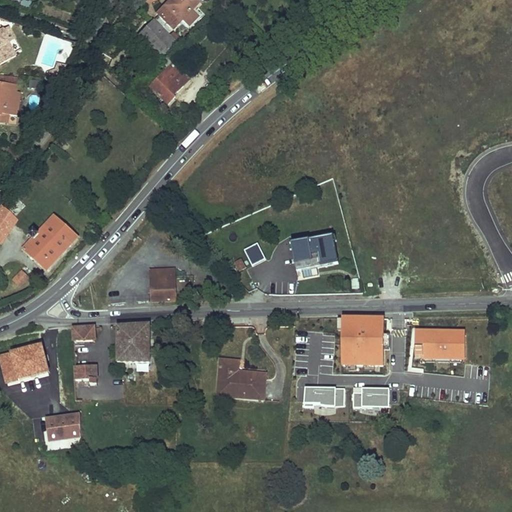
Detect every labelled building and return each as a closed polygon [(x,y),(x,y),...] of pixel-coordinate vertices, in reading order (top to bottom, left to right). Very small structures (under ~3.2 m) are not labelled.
[(169,0),(157,13),(173,29),(199,2),(198,1),(199,0),(169,0)] [(160,57),(167,50),(174,43),(152,21),(138,35),(141,37),(160,57)] [(0,65),(16,57),(8,44),(2,31),(0,28),(0,65)] [(15,40),(8,28),(2,31),(8,44),(15,40)] [(141,37),(133,44),(152,64),(160,57),(141,37)] [(169,105),(172,102),(176,98),(174,96),(190,80),(168,59),(162,66),(168,71),(152,88),(169,105)] [(65,69),(58,67),(55,73),(61,76),(65,69)] [(55,73),(47,75),(44,83),(56,84),(61,76),(55,73)] [(17,78),(0,76),(0,113),(17,116),(20,93),(16,91),(17,78)] [(0,241),(16,220),(0,208),(0,241)] [(23,250),(46,271),(78,237),(55,216),(39,234),(35,231),(30,235),(34,238),(23,250)] [(309,246),(292,249),(297,272),(338,264),(333,241),(322,243),(322,240),(308,242),(309,246)] [(246,252),(253,267),(266,260),(259,245),(246,252)] [(152,274),(150,282),(176,281),(176,270),(155,270),(152,274)] [(21,272),(14,279),(21,285),(27,278),(21,272)] [(150,282),(152,303),(177,301),(176,281),(150,282)] [(343,318),(342,365),(383,365),(383,318),(343,318)] [(118,327),(119,363),(150,363),(150,325),(118,327)] [(75,335),(76,343),(96,342),(94,328),(74,329),(75,335)] [(462,361),(462,356),(464,356),(464,334),(455,334),(455,330),(428,330),(428,334),(416,334),(416,355),(424,356),(424,361),(462,361)] [(2,358),(6,371),(17,367),(21,380),(49,373),(42,348),(8,356),(2,358)] [(221,361),(218,396),(264,401),(266,375),(238,373),(239,363),(221,361)] [(473,362),(472,374),(488,375),(489,363),(473,362)] [(77,381),(98,380),(97,367),(76,368),(77,381)] [(344,408),(345,389),(305,388),(305,406),(344,408)] [(389,389),(354,389),(354,409),(389,409),(389,389)] [(47,421),(49,442),(81,438),(81,416),(47,421)]
